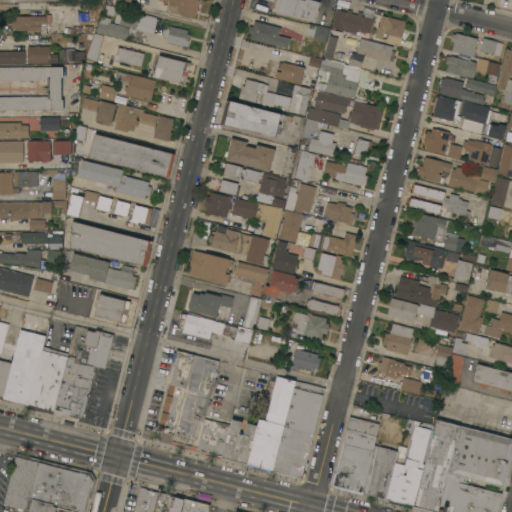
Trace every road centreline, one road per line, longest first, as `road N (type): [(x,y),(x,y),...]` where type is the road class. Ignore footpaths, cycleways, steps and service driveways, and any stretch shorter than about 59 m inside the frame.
road 1 (residential): [(439,0),(311,511)]
road 2 (tertiary): [(235,0),(119,457)]
road 3 (primary): [(328,511),(119,457)]
road 4 (primary): [(119,457),(0,426)]
